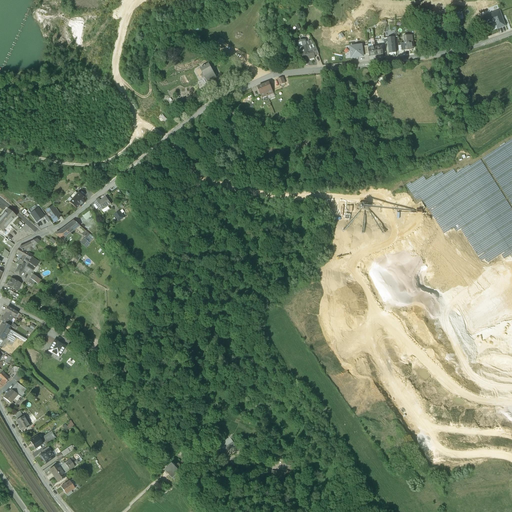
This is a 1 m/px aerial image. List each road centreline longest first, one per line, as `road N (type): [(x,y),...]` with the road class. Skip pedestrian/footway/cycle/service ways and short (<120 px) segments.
road 1 (residential): [(0,286),(14,248),(71,219),(230,98),(275,79),(423,62),(511,38)]
road 2 (track): [(167,140),(206,178),(238,191),(338,199)]
road 3 (track): [(197,463),(171,462),(89,366)]
road 4 (track): [(136,142),(111,162),(85,167),(0,152)]
road 5 (residential): [(66,511),(0,406)]
